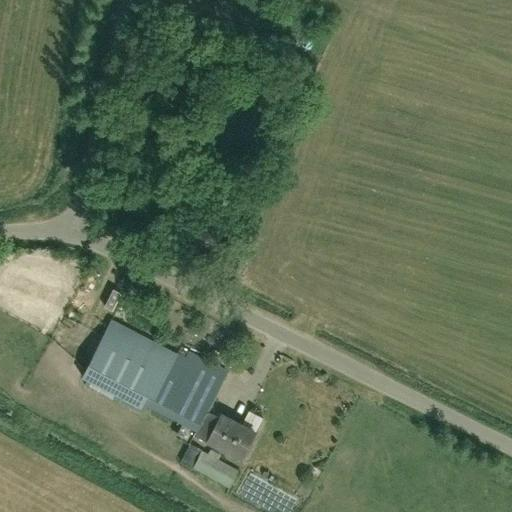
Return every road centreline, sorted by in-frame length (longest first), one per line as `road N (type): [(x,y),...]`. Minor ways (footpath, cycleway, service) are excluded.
road 1 (unclassified): [(511,450),(72,237)]
road 2 (unclassified): [(72,237),(124,0)]
